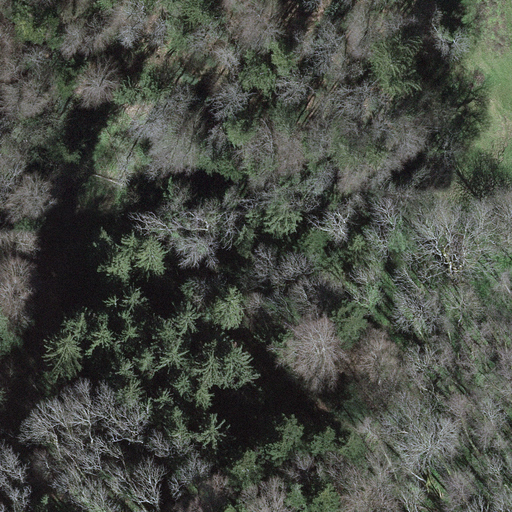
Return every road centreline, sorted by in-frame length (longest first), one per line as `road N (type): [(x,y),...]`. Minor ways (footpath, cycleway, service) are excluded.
road 1 (trunk): [(0,14),(263,511)]
road 2 (track): [(80,211),(0,488)]
